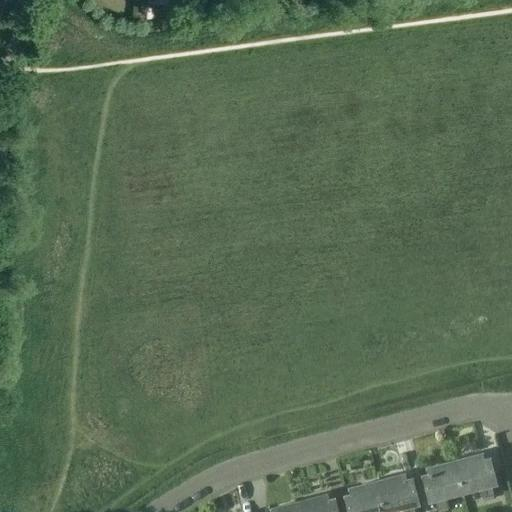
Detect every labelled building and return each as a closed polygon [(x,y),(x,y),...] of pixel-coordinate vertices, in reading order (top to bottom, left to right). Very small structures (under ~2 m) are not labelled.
[(185,0),(185,11),(206,12),(206,0),(185,0)] [(465,461),(455,463),(463,494),(480,489),(482,499),(493,496),(491,486),(495,485),(489,459),(483,461),(481,455),(465,459),(465,461)] [(463,494),(455,463),(444,466),(443,465),(427,469),(429,475),(423,476),(430,502),(434,501),(437,511),(448,508),(445,498),(463,494)] [(388,481),(377,484),(384,511),(392,511),(403,509),(403,511),(414,511),(413,506),(418,505),(411,479),(405,481),(404,475),(387,479),(388,481)] [(384,511),(377,484),(366,487),(366,485),(350,489),(351,495),(346,497),(349,511),(384,511)] [(299,504),(301,511),(336,511),(334,500),(328,501),(326,495),(310,500),(310,501),(299,504)]
